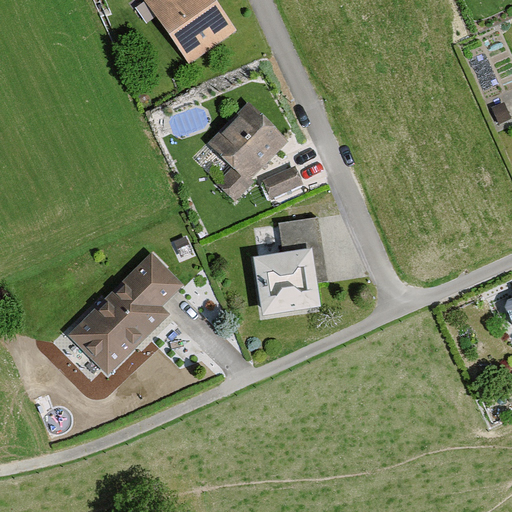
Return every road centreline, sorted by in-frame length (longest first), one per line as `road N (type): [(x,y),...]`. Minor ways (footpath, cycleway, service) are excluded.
road 1 (residential): [(397,305),(69,453)]
road 2 (residential): [(397,305),(260,0)]
road 3 (residential): [(511,255),(397,305)]
